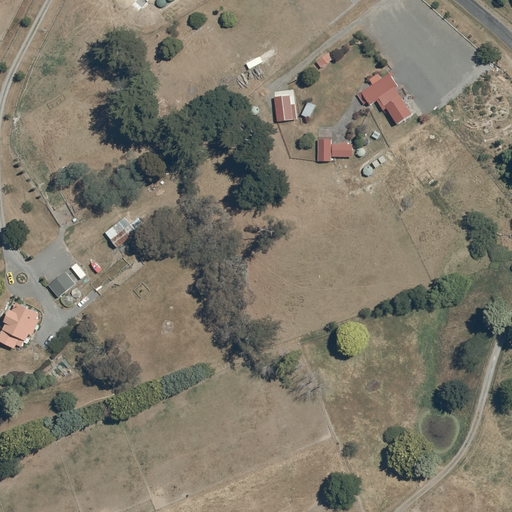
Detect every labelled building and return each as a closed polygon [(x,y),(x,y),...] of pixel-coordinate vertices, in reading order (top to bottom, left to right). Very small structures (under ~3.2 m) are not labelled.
[(332,58),(326,52),(314,62),(320,69),(332,58)] [(381,79),(378,74),(368,80),(371,84),(359,91),(368,106),(376,101),(381,110),(385,108),(395,125),(411,115),(393,85),(394,84),(388,74),(381,79)] [(316,105),(307,100),(298,118),(307,122),(316,105)] [(330,143),(330,140),(317,139),(317,161),(329,162),(330,157),(351,158),(351,144),(330,143)] [(124,229),(118,222),(104,233),(120,254),(137,241),(135,239),(139,235),(130,225),(124,229)] [(57,298),(74,285),(64,273),(47,286),(57,298)] [(38,315),(11,303),(0,328),(0,343),(13,349),(18,339),(24,342),(27,336),(30,337),(35,325),(34,325),(38,315)]
